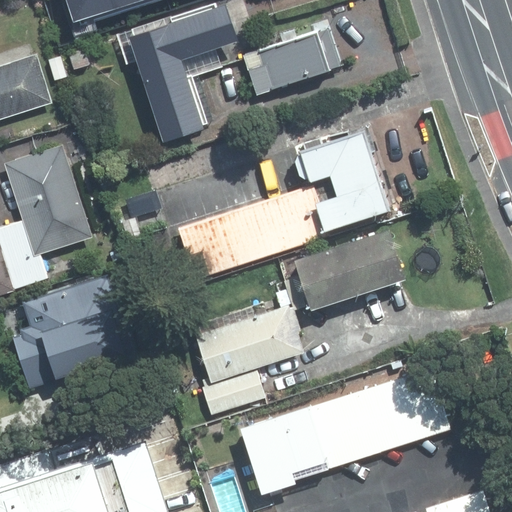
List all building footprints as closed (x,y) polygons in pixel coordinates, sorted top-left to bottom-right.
[(70,0),(75,12),(111,0),(70,0)] [(122,35),(156,141),(196,127),(173,59),(230,39),(218,3),(122,35)] [(311,32),(254,52),(267,89),(324,70),(311,32)] [(0,116),(47,101),(31,53),(0,63),(0,116)] [(45,58),(51,79),(64,75),(58,54),(45,58)] [(323,173),(329,195),(315,200),(310,183),(176,226),(192,276),(326,232),(324,227),(379,210),(354,131),(293,150),(302,179),(323,173)] [(0,226),(0,260),(9,288),(43,277),(36,252),(87,236),(58,145),(1,163),(19,220),(0,226)] [(120,218),(158,206),(152,189),(115,201),(120,218)] [(139,239),(132,216),(119,221),(126,242),(139,239)] [(287,259),(292,276),(283,280),(285,288),(289,301),(291,305),(300,302),(302,309),(397,280),(381,230),(287,259)] [(119,246),(107,251),(111,263),(123,259),(119,246)] [(0,291),(9,288),(0,260),(0,291)] [(114,272),(25,300),(32,322),(20,326),(22,333),(16,335),(31,383),(138,350),(114,272)] [(282,288),(272,291),(276,305),(287,302),(282,288)] [(289,304),(192,334),(207,380),(298,351),(291,329),(296,327),(289,304)] [(288,483),(287,478),(447,427),(427,365),(232,427),(254,494),(288,483)] [(252,369),(200,386),(208,412),(261,395),(252,369)] [(0,511),(157,511),(130,425),(0,466),(0,511)] [(247,511),(235,472),(209,480),(219,511),(247,511)] [(483,511),(475,488),(419,507),(420,511),(483,511)]
